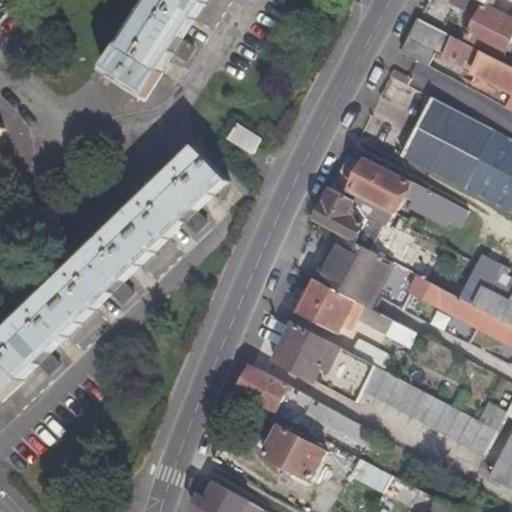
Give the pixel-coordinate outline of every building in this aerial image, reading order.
[(148,100),(176,54),(184,41),(210,0),(151,0),(105,72),(148,100)] [(511,17),(488,5),(489,4),(480,0),(454,0),(453,3),(481,18),(471,37),(506,54),(511,43),(511,17)] [(511,64),(421,18),(403,54),(430,68),(437,54),(444,58),(445,56),(478,72),(476,76),(511,93),(511,99),(508,108),(511,110),(511,64)] [(184,41),(176,54),(186,62),(195,48),(184,41)] [(511,214),(511,138),(436,98),(404,158),(511,214)] [(262,140),(238,123),(230,135),(255,152),(262,140)] [(0,396),(4,401),(42,364),(54,353),(114,294),(126,282),(187,222),(199,211),(230,180),(197,145),(21,316),(0,336),(0,396)] [(365,166),(351,157),(335,188),(360,201),(372,218),(393,226),(411,193),(418,197),(413,207),(428,216),(432,210),(446,218),(454,203),(369,159),(365,166)] [(318,221),(342,234),(359,243),(372,218),(360,201),(335,188),(318,221)] [(462,227),(470,212),(454,203),(446,218),(462,227)] [(207,220),(199,211),(187,222),(195,231),(207,220)] [(372,218),(359,243),(384,256),(440,286),(456,256),(424,238),(393,226),(372,218)] [(342,234),(320,279),(359,300),(369,305),(373,297),(399,311),(410,293),(414,295),(417,289),(378,269),(384,256),(359,243),(342,234)] [(511,332),(511,329),(511,323),(474,304),(440,286),(384,256),(378,269),(417,289),(414,295),(474,325),(480,315),(511,332)] [(511,323),(511,293),(504,289),(510,277),(493,269),(474,304),(511,323)] [(298,310),(303,313),(320,279),(315,277),(298,310)] [(341,333),(359,300),(320,279),(303,313),(341,333)] [(126,282),(114,294),(122,303),(134,291),(126,282)] [(511,344),(511,329),(511,332),(480,315),(474,325),(511,344)] [(410,348),(417,331),(392,321),(385,337),(410,348)] [(382,398),(394,375),(377,365),(350,352),(294,322),(274,359),(318,382),(319,379),(361,401),(367,390),(382,398)] [(359,336),(350,352),(377,365),(385,350),(359,336)] [(54,353),(42,364),(51,374),(63,363),(54,353)] [(241,392),(278,412),(292,386),(253,365),(241,392)] [(491,455),(503,432),(498,429),(394,375),(382,398),(491,455)] [(359,431),(363,425),(302,392),(299,398),(359,431)] [(283,429),(268,456),(312,480),(328,453),(283,429)] [(511,492),(511,449),(494,483),(511,492)] [(395,477),(364,459),(354,478),(386,494),(395,477)] [(249,511),(254,503),(219,484),(212,496),(203,491),(196,511),(249,511)] [(459,511),(439,501),(433,511),(459,511)] [(259,511),(262,507),(254,503),(249,511),(259,511)]
